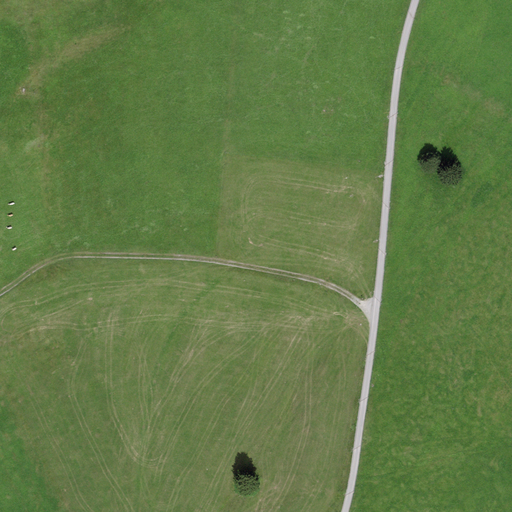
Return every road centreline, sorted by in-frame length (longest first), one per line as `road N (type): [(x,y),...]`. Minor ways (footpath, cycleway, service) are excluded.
road 1 (track): [(345,511),(399,61),(415,0)]
road 2 (track): [(0,292),(56,260),(89,253),(176,257),(322,281),(373,318)]
